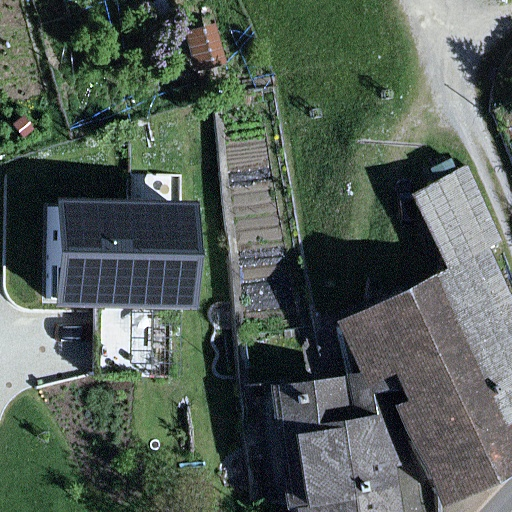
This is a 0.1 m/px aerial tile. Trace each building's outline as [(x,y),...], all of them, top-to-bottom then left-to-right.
[(230,18),(201,27),(212,61),(241,53),(230,18)] [(511,238),(480,174),(432,198),(464,264),(447,272),(511,404),(511,269),(503,251),(511,247),(511,238)] [(210,196),(63,196),(62,301),(111,301),(110,373),(175,374),(175,309),(209,309),(210,196)] [(511,404),(447,272),(348,322),(373,372),(415,456),(429,448),(455,499),(511,470),(511,404)] [(294,507),(305,504),(301,476),(404,461),(415,456),(373,372),(277,385),(294,507)] [(305,504),(306,511),(411,511),(404,461),(301,476),(305,504)]
